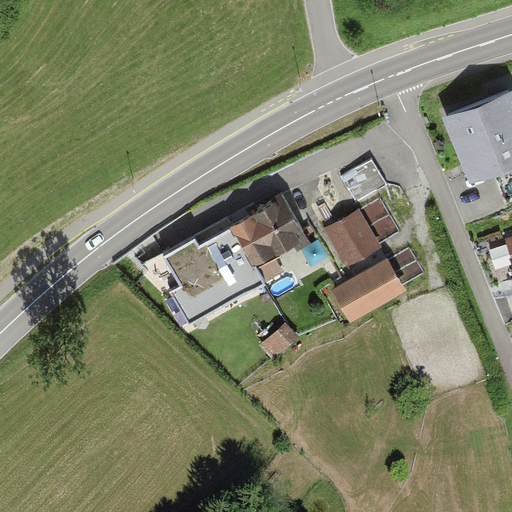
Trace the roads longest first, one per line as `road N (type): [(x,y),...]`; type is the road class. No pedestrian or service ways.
road 1 (tertiary): [(339,99),(136,221),(0,333)]
road 2 (tertiary): [(511,35),(339,99)]
